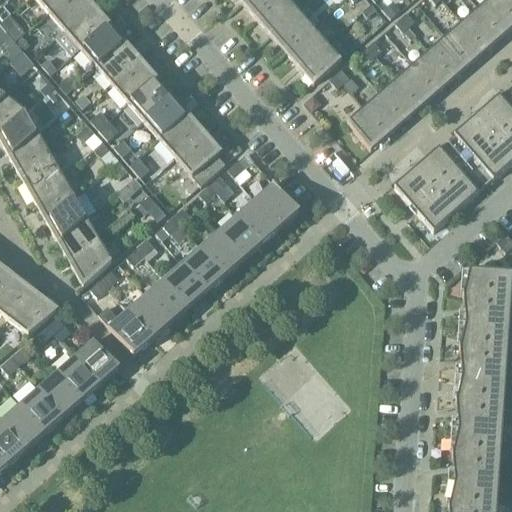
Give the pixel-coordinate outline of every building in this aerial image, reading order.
[(33,0),(49,17),(68,0),(33,0)] [(68,0),(49,17),(64,35),(93,11),(83,0),(68,0)] [(249,0),(242,6),(256,22),(282,0),(249,0)] [(282,0),(256,22),(271,39),(297,15),(284,0),(282,0)] [(511,18),(496,0),(492,0),(478,13),(502,39),(511,30),(511,18)] [(511,0),(496,0),(511,18),(511,0)] [(392,5),(382,14),(390,23),(400,14),(392,5)] [(376,14),(371,8),(362,16),(367,22),(376,14)] [(0,11),(0,24),(2,26),(8,21),(0,11)] [(64,35),(80,53),(108,29),(93,11),(64,35)] [(478,13),(462,27),(485,54),(502,39),(478,13)] [(271,39),(285,55),(312,32),(297,15),(271,39)] [(1,27),(0,27),(0,29),(6,37),(15,46),(16,45),(22,40),(27,35),(12,17),(8,21),(2,26),(1,27)] [(407,17),(401,22),(409,31),(415,26),(407,17)] [(409,31),(401,22),(395,27),(403,36),(409,31)] [(462,27),(446,41),(469,68),(485,54),(462,27)] [(80,53),(96,71),(124,47),(108,29),(80,53)] [(285,55),(299,71),(326,48),(312,32),(285,55)] [(16,45),(15,46),(22,55),(29,49),(22,40),(16,45)] [(446,41),(429,55),(453,82),(469,68),(446,41)] [(374,45),(368,50),(376,60),(382,54),(374,45)] [(96,71),(112,89),(140,65),(124,47),(96,71)] [(326,48),(299,71),(314,88),(341,65),(326,48)] [(370,65),(376,60),(368,50),(362,56),(370,65)] [(429,55),(413,70),(436,97),(453,82),(429,55)] [(22,56),(10,67),(21,80),(33,69),(34,69),(31,66),(22,56)] [(48,63),(41,69),(50,80),(57,74),(48,63)] [(112,89),(128,108),(156,84),(140,65),(112,89)] [(413,70),(396,84),(420,111),(436,97),(413,70)] [(342,73),(335,79),(343,88),(349,83),(342,73)] [(343,88),(335,79),(329,84),(337,93),(343,88)] [(68,80),(58,89),(66,98),(76,89),(68,80)] [(128,108),(143,126),(172,102),(156,84),(128,108)] [(396,84),(380,98),(404,125),(420,111),(396,84)] [(41,88),(33,95),(40,104),(43,102),(49,97),(41,88)] [(511,89),(499,100),(454,139),(455,140),(439,153),(439,152),(394,191),(433,236),(478,197),(478,196),(493,183),(493,184),(511,167),(511,89)] [(83,113),(93,104),(84,95),(74,103),(83,113)] [(49,97),(43,102),(49,110),(57,103),(50,96),(49,97)] [(380,98),(364,112),(387,139),(404,125),(380,98)] [(303,107),(310,115),(318,108),(311,100),(303,107)] [(0,139),(26,117),(36,107),(28,101),(18,110),(6,102),(0,107),(0,139)] [(143,126),(159,144),(187,120),(172,102),(143,126)] [(387,139),(364,112),(347,127),(370,154),(387,139)] [(66,115),(58,122),(64,129),(72,122),(66,115)] [(90,124),(98,134),(109,124),(101,115),(90,124)] [(0,139),(0,145),(10,162),(38,138),(26,117),(0,139)] [(159,144),(175,162),(203,138),(187,120),(159,144)] [(109,124),(98,134),(107,144),(117,134),(109,124)] [(86,129),(75,139),(84,148),(95,138),(86,129)] [(10,162),(22,183),(50,159),(38,138),(10,162)] [(203,138),(175,162),(200,191),(225,169),(217,159),(220,157),(203,138)] [(114,152),(121,161),(129,154),(122,145),(114,152)] [(93,154),(101,162),(109,155),(102,146),(93,154)] [(22,183),(34,205),(62,181),(50,159),(22,183)] [(138,162),(129,170),(140,182),(149,175),(138,162)] [(110,172),(119,182),(127,175),(118,165),(110,172)] [(227,174),(234,182),(245,173),(238,165),(227,174)] [(219,180),(209,190),(216,198),(227,189),(219,180)] [(34,205),(46,226),(74,202),(62,181),(34,205)] [(134,183),(119,195),(126,203),(141,191),(134,183)] [(272,189),(254,205),(280,233),(298,217),(272,188),(272,189)] [(216,198),(209,190),(198,199),(206,207),(216,198)] [(106,191),(90,204),(98,213),(113,200),(106,191)] [(156,209),(149,201),(141,208),(148,216),(156,209)] [(74,202),(46,226),(58,247),(86,223),(74,202)] [(254,205),(236,220),(261,249),(280,233),(254,205)] [(141,208),(137,211),(144,220),(148,216),(141,208)] [(183,212),(172,222),(180,230),(190,221),(183,212)] [(236,220),(218,236),(243,265),(261,249),(236,220)] [(180,230),(172,222),(162,231),(169,239),(180,230)] [(58,247),(70,269),(98,244),(86,223),(58,247)] [(218,236),(200,252),(225,281),(243,265),(218,236)] [(496,246),(505,257),(511,250),(511,245),(506,238),(496,246)] [(98,244),(70,269),(83,291),(111,266),(98,244)] [(147,244),(136,253),(144,261),(154,252),(147,244)] [(200,252),(182,268),(207,297),(225,281),(200,252)] [(144,261),(136,253),(126,262),(133,271),(144,261)] [(182,268),(163,284),(189,313),(207,297),(182,268)] [(0,297),(16,284),(0,271),(0,297)] [(111,275),(100,284),(107,293),(118,284),(111,275)] [(448,511),(495,511),(511,288),(511,279),(469,276),(464,297),(462,297),(465,330),(461,350),(459,350),(462,383),(457,403),(455,403),(458,435),(453,456),(451,456),(454,488),(450,508),(448,508),(448,511)] [(0,297),(0,317),(7,323),(35,299),(16,284),(0,297)] [(107,293),(100,284),(89,294),(97,302),(107,293)] [(163,284),(145,300),(170,329),(189,313),(163,284)] [(35,299),(7,323),(28,339),(56,315),(35,299)] [(145,300),(127,315),(152,344),(170,329),(145,300)] [(108,311),(98,320),(108,331),(133,361),(152,344),(127,315),(118,323),(108,311)] [(58,321),(47,330),(54,339),(65,330),(58,321)] [(54,339),(47,330),(37,340),(44,348),(54,339)] [(92,346),(74,361),(99,390),(118,374),(92,344),(91,345),(92,346)] [(22,353),(11,362),(18,370),(29,361),(22,353)] [(74,361),(56,377),(81,406),(99,390),(74,361)] [(18,370),(11,362),(0,371),(8,380),(18,370)] [(56,377),(38,393),(63,422),(81,406),(56,377)] [(38,393),(20,409),(45,438),(63,422),(38,393)] [(20,409),(2,425),(27,454),(45,438),(20,409)] [(2,425),(0,425),(0,459),(8,469),(27,454),(2,425)] [(0,459),(0,476),(8,469),(0,459)]
